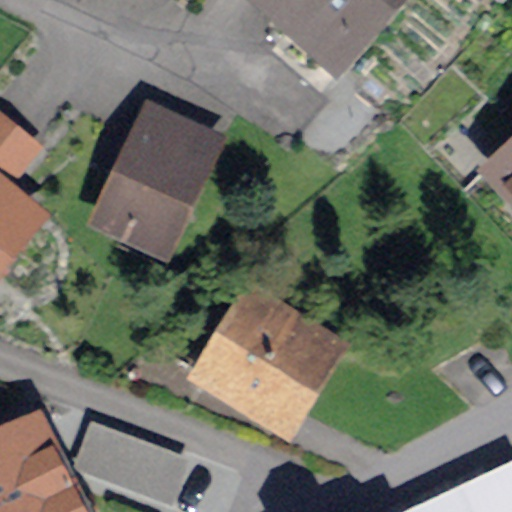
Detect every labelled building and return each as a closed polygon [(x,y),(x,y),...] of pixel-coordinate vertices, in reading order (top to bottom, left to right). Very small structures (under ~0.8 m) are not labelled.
[(177,0),(189,12),(201,0),(177,0)] [(263,0),(332,67),(374,25),(358,9),(367,0),(263,0)] [(104,220),(165,245),(210,139),(150,113),(104,220)] [(511,147),(477,178),(511,217),(511,147)] [(0,250),(27,221),(0,197),(0,250)] [(193,370),(276,420),(322,346),(238,296),(193,370)] [(74,511),(36,426),(0,442),(0,511),(74,511)] [(213,511),(228,511),(245,478),(213,462),(193,502),(213,511)] [(511,511),(511,475),(510,471),(424,511),(511,511)]
